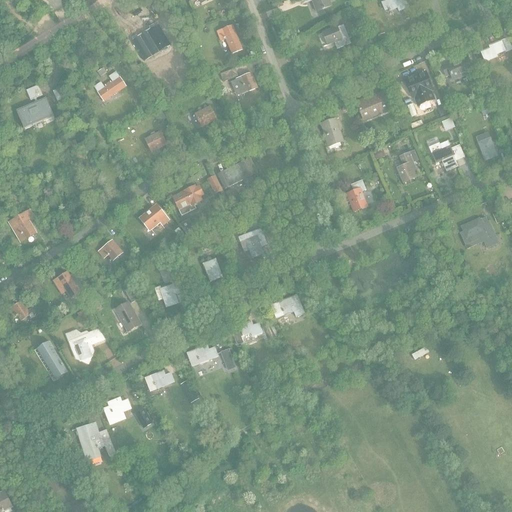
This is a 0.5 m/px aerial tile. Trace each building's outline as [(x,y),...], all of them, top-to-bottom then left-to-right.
[(316,12),(332,6),(329,0),(298,0),(301,5),(312,1),(316,12)] [(405,0),(402,0),(399,1),(398,0),(389,0),(382,3),(385,11),(388,9),(389,12),(397,8),(399,12),(408,8),(405,0)] [(337,49),(351,43),(343,25),(337,28),(337,26),(322,33),(327,46),(334,43),(337,49)] [(132,42),(141,56),(159,45),(161,49),(162,48),(163,49),(170,45),(159,26),(132,42)] [(233,26),(217,32),(220,40),(224,38),(225,38),(228,45),(234,59),(244,55),(238,41),(233,26)] [(189,32),(194,46),(200,44),(195,30),(189,32)] [(505,51),(505,53),(511,50),(511,49),(508,39),(490,46),(491,48),(481,53),(485,62),(496,57),(495,55),(505,51)] [(451,75),(453,80),(473,72),(466,55),(461,57),(462,58),(442,67),(446,77),(451,75)] [(220,74),(223,82),(238,76),(235,68),(220,74)] [(418,106),(434,100),(431,91),(433,90),(426,72),(405,80),(412,98),(414,98),(418,106)] [(94,88),(104,102),(126,87),(116,73),(109,78),(113,83),(105,88),(101,83),(94,88)] [(236,80),(242,94),(257,88),(252,74),(236,80)] [(204,87),(208,93),(213,90),(209,83),(204,87)] [(46,98),(37,102),(36,98),(42,96),(38,86),(26,91),(30,101),(34,99),(35,103),(16,111),(24,130),(54,117),(46,98)] [(53,91),(57,102),(65,99),(60,88),(53,91)] [(476,97),(486,99),(488,92),(478,90),(476,97)] [(386,102),(380,104),(377,95),(357,103),(362,118),(382,109),(384,113),(389,111),(386,102)] [(195,115),(201,128),(216,120),(210,107),(195,115)] [(321,124),(328,147),(343,142),(335,120),(338,119),(336,113),(330,115),(332,121),(321,124)] [(410,125),(412,129),(423,125),(421,120),(410,125)] [(144,140),(151,153),(166,145),(160,132),(144,140)] [(478,143),(485,161),(497,156),(490,139),(478,143)] [(446,172),(458,167),(453,156),(454,156),(449,146),(431,154),(435,164),(441,162),(446,172)] [(373,152),(377,160),(385,156),(382,148),(373,152)] [(398,169),(403,180),(417,174),(412,163),(418,160),(414,150),(399,157),(403,166),(398,169)] [(246,187),(259,181),(248,160),(217,175),(225,189),(231,186),(227,179),(237,174),(241,181),(243,180),(246,187)] [(9,166),(15,176),(21,172),(15,163),(9,166)] [(207,179),(215,195),(223,191),(215,175),(207,179)] [(346,195),(353,213),(367,207),(361,192),(366,191),(362,181),(351,185),(353,192),(346,195)] [(172,198),(181,216),(195,209),(193,205),(201,201),(194,187),(172,198)] [(225,192),(232,207),(238,204),(231,189),(225,192)] [(156,205),(139,219),(149,232),(160,223),(162,226),(169,221),(156,205)] [(479,219),(461,227),(466,239),(468,238),(470,243),(478,239),(480,243),(484,242),(487,249),(498,244),(488,222),(483,224),(481,220),(479,220),(479,219)] [(13,229),(21,243),(35,234),(27,220),(13,229)] [(252,259),(264,254),(257,236),(240,243),(244,253),(249,251),(252,259)] [(109,256),(113,261),(122,254),(112,242),(99,252),(104,258),(107,256),(108,257),(109,256)] [(203,265),(210,283),(222,278),(215,260),(203,265)] [(67,273),(53,282),(58,290),(63,287),(66,292),(71,299),(85,290),(76,276),(71,279),(67,273)] [(175,295),(184,292),(181,282),(172,285),(161,289),(160,286),(154,288),(159,301),(163,300),(166,308),(178,304),(175,295)] [(124,291),(131,304),(137,300),(130,288),(124,291)] [(296,318),(305,314),(297,294),(270,305),(272,309),(270,310),(271,315),(273,314),(276,319),(294,312),(296,318)] [(18,317),(21,322),(31,315),(22,302),(8,311),(13,319),(17,317),(18,317)] [(114,311),(127,333),(141,325),(128,303),(114,311)] [(258,325),(252,327),(251,323),(239,327),(243,337),(251,334),(252,337),(261,333),(258,325)] [(72,344),(79,362),(91,357),(84,340),(72,344)] [(33,352),(52,384),(66,375),(48,343),(33,352)] [(214,349),(208,351),(207,347),(187,354),(192,367),(217,358),(214,349)] [(223,363),(224,365),(230,362),(229,361),(233,359),(229,347),(218,352),(222,363),(223,363)] [(170,374),(164,377),(162,373),(145,379),(149,391),(147,392),(149,398),(150,398),(150,399),(154,397),(153,396),(154,396),(152,392),(173,383),(170,374)] [(127,401),(121,403),(119,399),(107,404),(111,414),(120,410),(121,413),(130,410),(127,401)] [(144,409),(135,414),(143,429),(152,423),(144,409)] [(95,424),(76,430),(86,462),(101,458),(98,449),(103,447),(104,447),(103,445),(102,445),(101,441),(95,424)] [(110,442),(103,445),(104,447),(108,457),(115,455),(110,442)] [(0,511),(2,511),(11,507),(4,493),(0,495),(0,511)]
